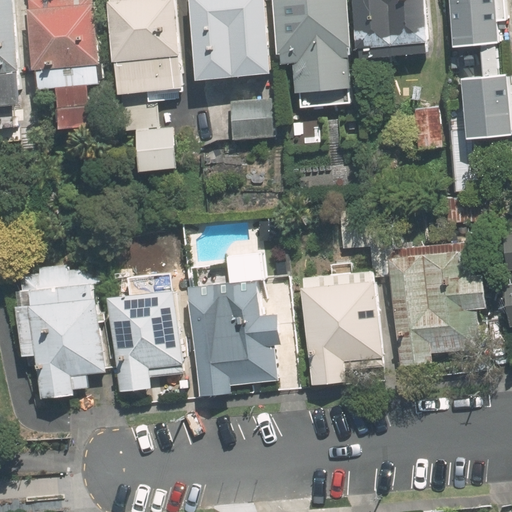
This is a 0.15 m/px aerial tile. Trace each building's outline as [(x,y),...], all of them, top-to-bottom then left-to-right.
[(15,0),(0,0),(0,104),(25,102),(15,0)] [(107,81),(99,0),(53,0),(28,2),(36,90),(56,88),(60,129),(99,125),(95,82),(107,81)] [(178,0),(111,0),(122,95),(188,89),(178,0)] [(268,0),(192,0),(201,81),(276,74),(268,0)] [(357,97),(347,0),(274,0),(281,69),(300,67),(304,102),(357,97)] [(428,0),(356,0),(361,59),(433,53),(428,0)] [(450,0),(455,49),(502,45),(500,23),(511,21),(509,0),(450,0)] [(511,69),(461,75),(467,140),(511,135),(511,69)] [(280,95),(229,99),(232,138),(283,134),(280,95)] [(442,107),(418,109),(421,150),(445,148),(442,107)] [(179,126),(139,130),(143,172),(184,168),(179,126)] [(402,363),(434,360),(433,348),(484,344),(481,307),(493,306),(489,265),(474,266),(473,248),(392,255),(402,363)] [(71,265),(24,268),(29,358),(40,357),(42,400),(80,398),(79,387),(97,386),(97,376),(107,376),(102,279),(72,280),(71,265)] [(381,267),(303,273),(312,383),(357,379),(355,360),(388,357),(381,267)] [(269,314),(265,278),(188,286),(200,398),(242,394),(241,385),(284,380),(281,349),(288,348),(285,312),(269,314)] [(109,291),(119,397),(157,394),(155,378),(187,375),(178,285),(109,291)]
